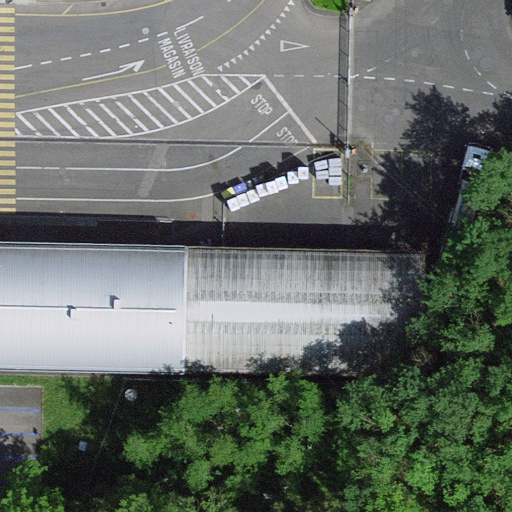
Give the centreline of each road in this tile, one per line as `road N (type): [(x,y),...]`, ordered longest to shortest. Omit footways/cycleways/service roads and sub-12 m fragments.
road 1 (unclassified): [(0,173),(210,169),(419,56)]
road 2 (unclassified): [(419,56),(178,44)]
road 3 (unclassified): [(178,44),(0,89)]
